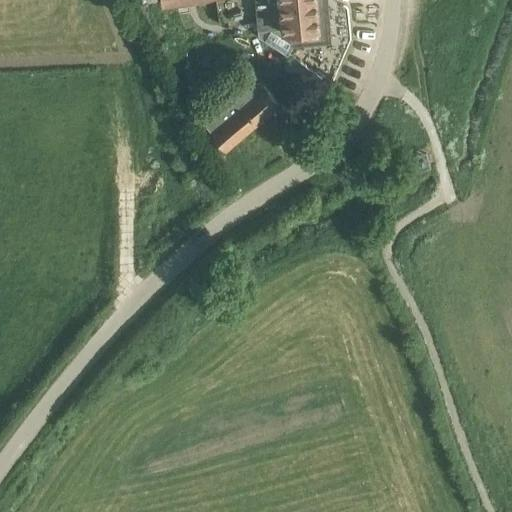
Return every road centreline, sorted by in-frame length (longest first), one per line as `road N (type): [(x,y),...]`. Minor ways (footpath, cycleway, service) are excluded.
road 1 (unclassified): [(0,468),(128,308),(209,235),(345,134),(388,48),(391,0)]
road 2 (track): [(128,308),(125,92),(93,0)]
